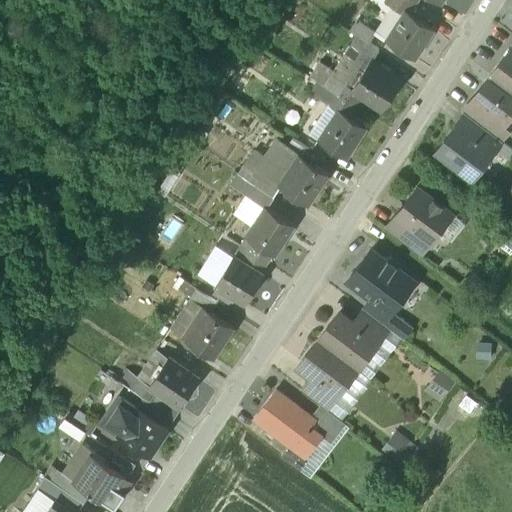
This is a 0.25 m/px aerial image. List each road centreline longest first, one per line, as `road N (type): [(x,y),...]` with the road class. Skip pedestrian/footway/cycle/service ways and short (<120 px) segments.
road 1 (residential): [(154,511),(493,0)]
road 2 (track): [(348,213),(511,336)]
